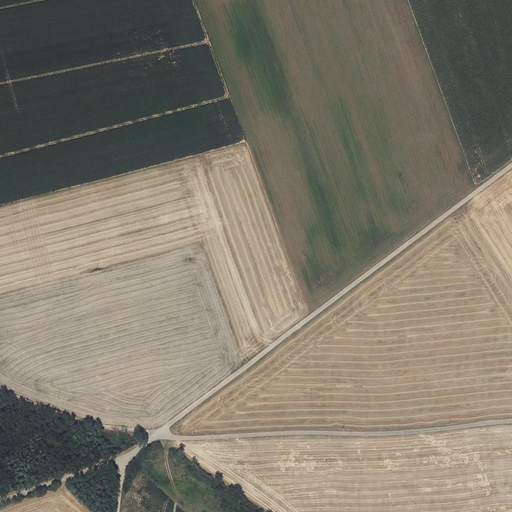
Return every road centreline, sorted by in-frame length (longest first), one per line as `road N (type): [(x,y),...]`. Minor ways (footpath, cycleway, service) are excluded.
road 1 (track): [(0,500),(123,457),(159,435),(378,435),(511,421)]
road 2 (track): [(159,435),(511,164)]
road 3 (track): [(159,435),(111,430),(0,386)]
